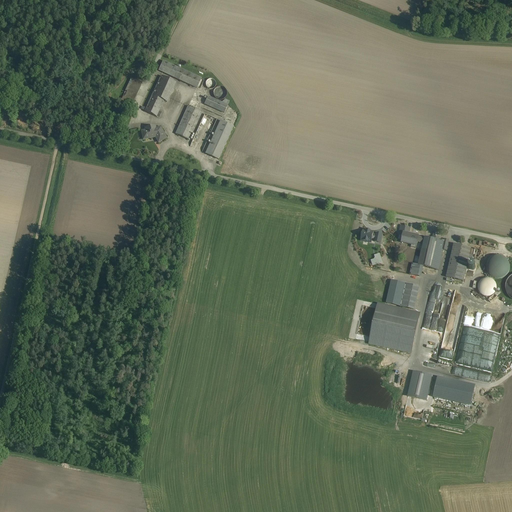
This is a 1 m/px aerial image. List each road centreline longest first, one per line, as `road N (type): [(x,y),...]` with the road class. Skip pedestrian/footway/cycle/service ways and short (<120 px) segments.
road 1 (unclassified): [(511,241),(0,129)]
road 2 (track): [(0,411),(62,144)]
road 3 (track): [(112,155),(186,0)]
